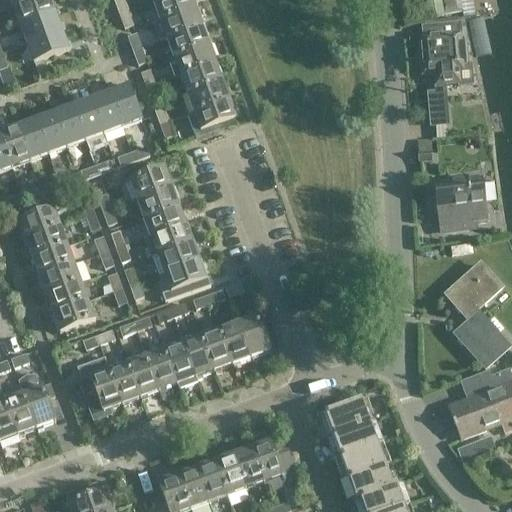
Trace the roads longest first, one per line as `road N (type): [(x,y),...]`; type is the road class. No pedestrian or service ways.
road 1 (residential): [(403,352),(382,0)]
road 2 (residential): [(0,493),(287,395)]
road 3 (residential): [(313,383),(216,138)]
road 4 (residential): [(480,511),(427,445),(403,352)]
road 5 (residential): [(328,511),(287,395)]
